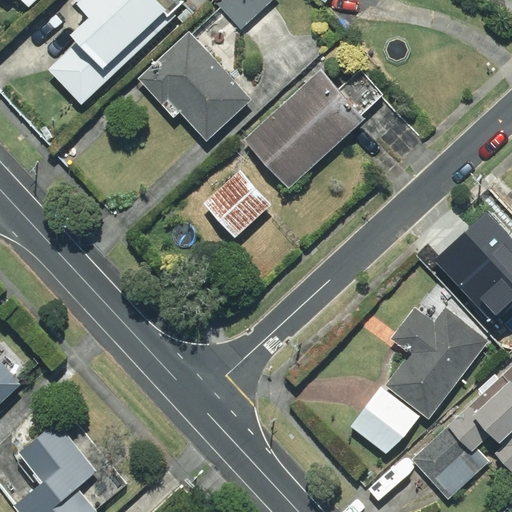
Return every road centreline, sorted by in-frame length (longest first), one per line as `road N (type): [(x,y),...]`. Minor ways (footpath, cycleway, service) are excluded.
road 1 (residential): [(511,110),(197,403)]
road 2 (residential): [(0,190),(197,403)]
road 3 (residential): [(197,403),(298,511)]
